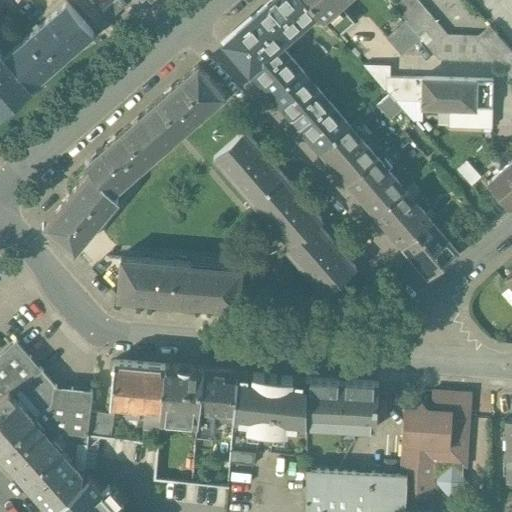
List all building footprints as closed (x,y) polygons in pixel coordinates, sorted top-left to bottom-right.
[(113,0),(93,0),(102,10),(113,0)] [(113,0),(102,10),(102,11),(110,19),(126,4),(122,0),(113,0)] [(309,0),(270,0),(225,40),(249,68),(250,67),(320,148),(348,123),(278,43),(317,10),(318,9),(309,0)] [(309,0),(318,9),(317,10),(323,17),(339,3),(341,0),(309,0)] [(447,37),(416,0),(391,0),(390,1),(405,20),(422,39),(439,58),(497,60),(498,60),(479,38),(447,37)] [(67,1),(39,25),(39,24),(30,32),(31,32),(5,55),(4,56),(31,86),(93,31),(67,1)] [(354,20),(339,3),(323,17),(338,34),(354,20)] [(405,20),(386,36),(403,56),(422,39),(405,20)] [(511,51),(491,27),(479,38),(498,60),(511,75),(511,51)] [(0,51),(0,50),(0,113),(0,114),(31,87),(31,86),(4,56),(5,55),(1,50),(0,51)] [(198,64),(85,162),(90,168),(44,224),(75,250),(118,198),(112,191),(120,185),(224,94),(198,64)] [(419,77),(375,75),(375,76),(393,97),(423,98),(423,85),(419,84),(419,77)] [(492,80),(419,77),(419,84),(423,85),(423,98),(423,106),(453,107),(453,125),(491,126),(492,80)] [(375,155),(348,123),(320,148),(348,180),(375,155)] [(355,266),(318,221),(322,217),(244,129),(214,156),(291,244),(286,248),(325,293),(355,266)] [(403,187),(375,155),(348,180),(375,212),(403,187)] [(511,203),(511,161),(488,182),(509,206),(511,203)] [(430,219),(403,187),(375,212),(402,244),(430,219)] [(458,251),(430,219),(402,244),(430,276),(458,251)] [(241,266),(121,256),(118,295),(158,299),(198,302),(237,306),(241,266)] [(90,409),(92,388),(57,385),(16,338),(0,352),(0,450),(49,508),(81,479),(90,409)] [(166,364),(114,359),(110,403),(126,405),(126,410),(140,412),(140,406),(147,407),(145,426),(160,427),(161,411),(166,364)] [(202,367),(166,363),(166,364),(161,411),(197,415),(202,367)] [(236,370),(202,367),(197,415),(196,431),(212,433),(214,419),(210,413),(213,410),(232,412),(236,370)] [(305,378),(236,370),(232,419),(247,420),(247,427),(261,428),(261,429),(272,430),(273,430),(287,431),(287,425),(306,427),(306,423),(305,378)] [(378,382),(305,378),(306,423),(375,427),(378,382)] [(442,391),(432,390),(431,408),(428,408),(428,407),(427,407),(422,402),(416,407),(416,406),(415,407),(404,406),(400,463),(400,473),(407,474),(406,497),(410,498),(427,499),(429,477),(434,477),(437,477),(437,463),(463,465),(465,465),(470,392),(461,392),(442,391)] [(156,476),(159,441),(111,435),(114,412),(90,409),(81,479),(49,508),(53,511),(158,511),(174,498),(217,503),(216,511),(224,511),(226,511),(229,485),(156,476)] [(410,498),(406,497),(407,474),(400,473),(400,463),(310,457),(307,497),(409,503),(410,498)] [(463,465),(437,463),(437,477),(434,477),(450,495),(466,481),(463,477),(463,465)] [(409,511),(409,503),(307,497),(306,507),(324,507),(323,511),(409,511)]
